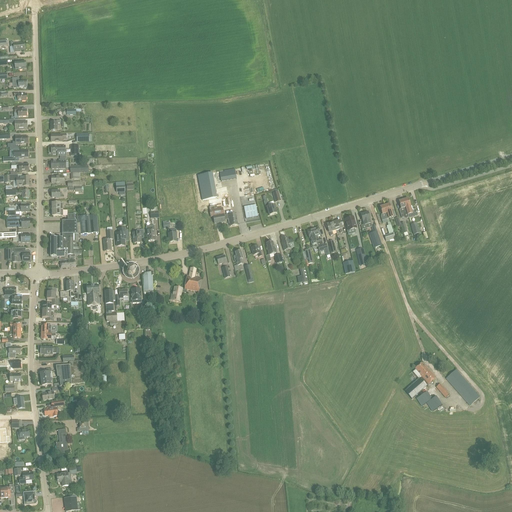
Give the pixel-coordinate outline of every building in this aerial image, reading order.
[(14,42),(11,42),(11,47),(14,47),(14,52),(14,53),(20,52),(20,51),(25,50),(24,43),(14,44),(14,42)] [(25,62),(15,62),(16,70),(25,69),(25,62)] [(16,88),(19,87),(19,89),(19,88),(23,88),(24,89),(25,89),(26,88),(27,88),(26,81),(19,81),(18,81),(18,79),(13,79),(13,82),(13,83),(13,88),(14,89),(15,89),(16,88)] [(19,93),(14,94),(14,97),(18,96),(18,102),(26,101),(26,94),(19,95),(19,93)] [(26,110),(22,110),(22,109),(15,109),(15,113),(18,113),(18,117),(27,117),(26,110)] [(64,128),(64,123),(64,122),(61,122),(61,121),(57,121),(57,122),(51,123),(51,127),(50,128),(50,129),(51,130),(51,131),(57,131),(61,131),(61,128),(64,128)] [(27,122),(15,122),(15,130),(24,130),(24,129),(27,128),(27,122)] [(77,142),(89,142),(89,134),(88,134),(77,134),(77,142)] [(16,145),(23,145),(23,144),(28,143),(27,137),(21,137),(21,136),(18,136),(18,138),(15,138),(16,145)] [(105,143),(104,136),(96,137),(97,144),(105,143)] [(14,159),(19,159),(22,159),(22,157),(28,157),(28,150),(22,151),(22,150),(18,150),(18,148),(16,148),(9,148),(10,159),(12,159),(14,159)] [(58,162),(52,162),(52,169),(59,169),(66,169),(65,160),(58,161),(58,162)] [(17,167),(17,169),(17,173),(22,173),(22,172),(28,172),(28,165),(22,165),(22,164),(12,164),(12,167),(17,167)] [(236,179),(235,169),(224,171),(224,172),(219,173),(221,182),(236,179)] [(212,173),(198,176),(202,201),(217,198),(212,173)] [(24,187),(29,187),(29,178),(18,178),(18,175),(17,175),(17,176),(10,176),(4,176),(5,184),(11,183),(11,182),(17,182),(17,187),(24,187)] [(117,193),(125,192),(125,186),(124,182),(119,183),(119,186),(116,186),(117,193)] [(272,191),(275,203),(281,201),(278,192),(277,192),(277,190),(272,191)] [(409,198),(403,200),(408,215),(409,217),(409,218),(418,215),(417,212),(415,212),(413,206),(411,206),(411,205),(409,198)] [(408,215),(403,200),(399,201),(401,209),(400,209),(399,210),(402,218),(404,217),(405,218),(409,217),(408,215)] [(267,207),(267,208),(269,216),(277,213),(274,205),(274,206),(269,207),(268,204),(267,201),(264,202),(265,207),(267,207)] [(20,216),(22,216),(22,212),(29,212),(29,205),(26,205),(26,203),(21,203),(15,203),(15,204),(18,207),(18,211),(15,211),(15,208),(8,208),(9,217),(20,216)] [(256,205),(244,207),(246,219),(258,217),(256,205)] [(385,206),(389,219),(396,217),(395,214),(394,211),(391,212),(389,205),(385,206)] [(217,206),(209,208),(210,210),(210,211),(211,217),(213,217),(214,224),(225,222),(223,208),(217,209),(217,206)] [(381,218),(382,221),(389,219),(385,206),(380,207),(383,214),(381,215),(381,218)] [(371,223),(368,212),(361,215),(364,225),(371,223)] [(236,214),(226,216),(226,220),(229,219),(230,226),(238,225),(236,214)] [(62,234),(62,238),(63,238),(63,251),(56,251),(56,257),(56,258),(57,258),(65,257),(65,255),(65,251),(67,251),(67,255),(73,255),(73,245),(73,243),(78,243),(78,234),(81,234),(81,235),(99,233),(97,215),(90,216),(83,216),(76,217),(77,220),(76,220),(75,220),(68,220),(62,220),(62,234)] [(22,216),(20,216),(9,217),(6,217),(7,228),(16,228),(16,222),(18,222),(18,228),(22,228),(30,228),(29,220),(22,220),(22,216)] [(353,217),(345,220),(348,231),(357,229),(353,217)] [(340,221),(333,223),(336,231),(339,230),(340,233),(343,232),(342,229),(340,221)] [(336,231),(333,223),(327,225),(329,233),(330,236),(333,235),(332,232),(336,231)] [(417,223),(411,225),(414,235),(416,235),(420,233),(417,223)] [(146,226),(146,231),(147,235),(146,235),(146,238),(147,238),(147,242),(156,241),(155,230),(154,226),(146,226)] [(375,226),(371,227),(373,232),(369,234),(374,248),(382,245),(375,226)] [(315,237),(318,247),(320,252),(325,250),(327,257),(330,256),(328,249),(326,244),(323,245),(321,239),(318,239),(318,237),(320,236),(318,228),(312,229),(315,237)] [(128,231),(125,231),(125,229),(118,229),(118,233),(116,234),(116,237),(117,247),(125,246),(124,240),(129,239),(128,231)] [(318,247),(315,237),(312,229),(307,231),(310,239),(312,245),(311,245),(313,249),(318,247)] [(143,230),(137,230),(137,233),(133,234),(134,244),(141,243),(141,239),(140,236),(144,236),(143,230)] [(176,233),(176,230),(168,231),(169,234),(169,243),(176,242),(176,238),(177,238),(176,233)] [(108,240),(103,240),(104,252),(111,251),(110,240),(113,240),(112,231),(107,232),(108,240)] [(395,239),(393,233),(389,234),(384,236),(386,242),(389,241),(390,241),(396,241),(395,239)] [(18,236),(18,242),(18,243),(22,243),(30,243),(30,235),(22,235),(18,235),(18,236)] [(284,251),(294,248),(291,240),(288,241),(287,237),(282,239),(283,242),(281,243),(284,251)] [(51,257),(56,257),(56,251),(63,251),(63,238),(62,238),(51,238),(51,257)] [(336,253),(333,241),(328,242),(331,254),(336,253)] [(275,249),(274,249),(272,242),(267,243),(268,247),(267,248),(269,255),(277,253),(275,249)] [(253,256),(258,254),(259,257),(262,256),(261,252),(259,253),(258,246),(251,248),(253,256)] [(12,257),(12,263),(30,263),(30,251),(26,251),(26,248),(12,248),(12,253),(14,253),(14,257),(12,257)] [(360,266),(367,264),(363,248),(356,251),(360,266)] [(312,260),(310,250),(310,249),(305,251),(305,252),(303,252),(305,261),(312,260)] [(237,266),(243,264),(241,260),(243,259),(241,251),(235,253),(236,256),(233,257),(235,262),(236,262),(237,263),(237,266)] [(283,262),(281,254),(274,257),(276,264),(283,262)] [(70,259),(67,259),(67,262),(61,262),(61,268),(76,267),(75,261),(74,261),(74,259),(75,259),(75,256),(70,256),(70,259)] [(227,264),(224,256),(216,258),(218,265),(223,264),(227,264)] [(343,263),(345,274),(355,272),(352,261),(343,263)] [(250,265),(244,267),(249,283),(254,282),(250,265)] [(132,268),(131,267),(129,268),(128,269),(127,270),(126,272),(127,274),(129,276),(130,277),(132,277),(133,276),(135,274),(136,273),(136,270),(135,269),(133,268),(132,268)] [(225,279),(230,277),(227,267),(222,268),(225,279)] [(306,267),(299,269),(301,276),(297,277),(299,283),(303,283),(303,284),(309,282),(306,267)] [(185,290),(187,290),(199,293),(202,278),(195,277),(197,270),(190,269),(189,276),(187,276),(185,289),(185,290)] [(146,273),(143,276),(144,291),(154,291),(154,281),(153,276),(153,272),(146,273)] [(70,295),(70,283),(65,283),(66,292),(60,292),(60,298),(67,297),(68,303),(71,303),(70,298),(70,295)] [(78,293),(74,293),(74,283),(70,283),(70,295),(70,298),(71,303),(71,307),(72,306),(73,306),(74,306),(74,305),(74,304),(74,303),(75,302),(78,302),(78,293)] [(87,295),(88,300),(88,306),(99,305),(99,294),(98,286),(87,287),(87,295)] [(186,293),(187,290),(185,290),(185,289),(184,289),(174,287),(171,301),(180,303),(182,292),(186,293)] [(52,300),(52,303),(60,303),(61,303),(61,300),(57,300),(57,297),(56,297),(56,289),(49,289),(48,293),(47,293),(47,299),(52,300)] [(132,304),(141,303),(141,301),(141,292),(139,292),(139,290),(132,290),(132,301),(132,304)] [(113,301),(112,292),(112,291),(105,292),(107,322),(110,322),(117,321),(124,321),(123,313),(112,314),(111,311),(114,311),(113,301)] [(120,301),(128,300),(128,297),(127,297),(127,291),(119,291),(120,301)] [(58,303),(52,303),(51,306),(43,305),(42,305),(41,309),(43,309),(43,311),(51,312),(51,311),(51,306),(58,307),(58,303)] [(11,312),(11,319),(21,319),(21,312),(14,312),(14,309),(8,309),(8,312),(11,312)] [(53,311),(51,311),(51,312),(43,311),(42,318),(46,318),(46,321),(54,322),(54,315),(53,315),(53,311)] [(21,325),(15,325),(15,323),(10,323),(10,332),(14,332),(21,332),(21,325)] [(151,331),(150,331),(149,324),(145,324),(147,347),(156,346),(156,342),(152,343),(151,331)] [(48,334),(55,334),(56,334),(56,331),(51,331),(51,326),(48,326),(44,325),(44,327),(42,327),(42,333),(48,334)] [(48,354),(49,354),(56,354),(56,349),(52,349),(52,348),(48,348),(48,347),(45,347),(45,348),(41,347),(41,354),(44,354),(44,355),(48,355),(48,354)] [(20,348),(9,348),(9,354),(8,354),(8,358),(16,358),(16,354),(20,354),(20,348)] [(64,386),(68,386),(71,385),(72,385),(85,384),(83,361),(70,363),(69,363),(69,366),(66,366),(56,367),(56,368),(57,377),(59,377),(60,383),(60,387),(64,386)] [(421,377),(420,378),(427,386),(428,385),(436,378),(426,366),(425,367),(422,363),(415,369),(420,375),(421,377)] [(40,373),(41,380),(50,378),(50,375),(51,374),(51,372),(52,372),(52,368),(46,369),(46,373),(40,373)] [(446,379),(470,407),(481,398),(456,370),(446,379)] [(21,375),(17,375),(17,374),(9,374),(10,382),(14,382),(14,381),(17,380),(17,381),(21,381),(21,379),(22,379),(22,377),(21,377),(21,375)] [(427,386),(420,378),(405,391),(412,400),(427,386)] [(445,398),(449,394),(440,384),(436,388),(445,398)] [(48,394),(42,395),(43,401),(55,399),(54,393),(51,393),(51,392),(48,392),(48,394)] [(432,399),(427,392),(416,399),(421,407),(432,399)] [(427,403),(432,412),(443,406),(437,396),(427,403)] [(19,397),(17,397),(18,409),(25,408),(23,398),(20,398),(19,397)] [(55,409),(55,406),(52,407),(52,408),(47,408),(47,409),(44,410),(45,411),(44,411),(43,412),(44,414),(44,415),(45,415),(45,416),(53,415),(53,417),(58,416),(57,412),(56,412),(55,409)] [(89,432),(88,420),(76,420),(76,425),(79,424),(79,429),(76,429),(77,432),(89,432)] [(0,437),(0,440),(6,440),(6,442),(10,442),(9,436),(6,436),(6,428),(0,428),(0,437)] [(56,443),(57,452),(57,455),(65,454),(64,452),(69,451),(67,437),(68,437),(68,433),(66,433),(66,429),(58,430),(59,443),(56,443)] [(25,438),(30,437),(29,430),(19,431),(19,433),(18,433),(19,441),(25,440),(25,438)] [(58,482),(62,482),(62,487),(69,486),(68,475),(77,474),(76,472),(76,467),(68,468),(69,473),(57,475),(58,482)] [(26,484),(26,481),(34,480),(33,472),(23,473),(23,478),(19,479),(20,485),(26,484)] [(10,488),(4,489),(5,499),(11,498),(11,500),(15,499),(14,485),(9,485),(10,488)] [(37,501),(36,501),(36,500),(35,500),(34,499),(34,497),(36,497),(35,492),(23,493),(24,506),(34,505),(35,505),(36,505),(36,504),(37,503),(37,502),(37,501)] [(76,495),(72,496),(72,498),(64,499),(65,511),(78,511),(78,508),(80,508),(80,506),(82,506),(81,497),(76,498),(76,495)]
